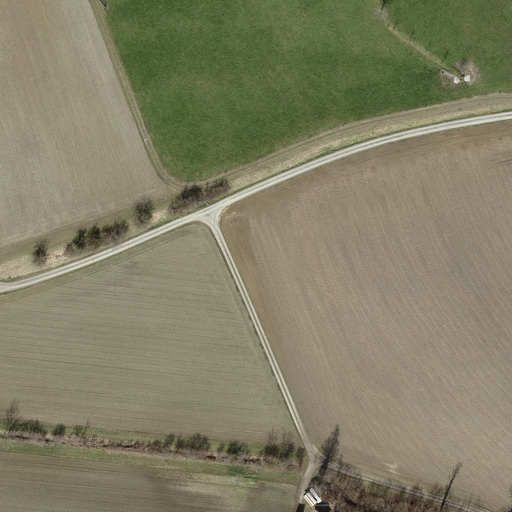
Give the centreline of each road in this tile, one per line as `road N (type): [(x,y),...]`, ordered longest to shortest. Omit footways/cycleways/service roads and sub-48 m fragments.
road 1 (track): [(511,97),(405,113),(193,191),(175,187),(158,168),(97,0)]
road 2 (track): [(511,112),(391,139),(0,287)]
road 3 (track): [(206,210),(313,449),(487,511)]
